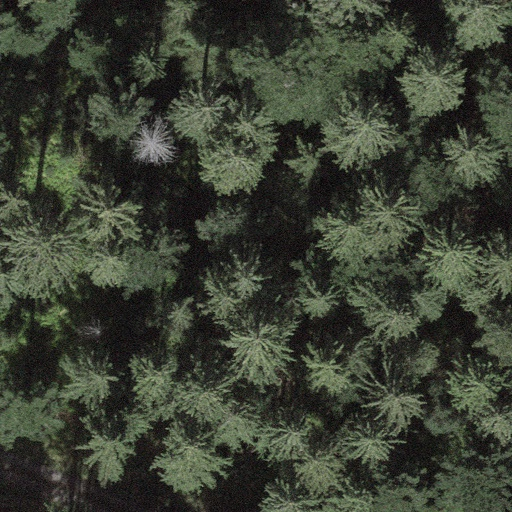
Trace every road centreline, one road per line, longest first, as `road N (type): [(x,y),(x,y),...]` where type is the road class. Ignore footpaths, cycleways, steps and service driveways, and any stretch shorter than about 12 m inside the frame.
road 1 (track): [(28,473),(511,204)]
road 2 (track): [(0,463),(111,511)]
